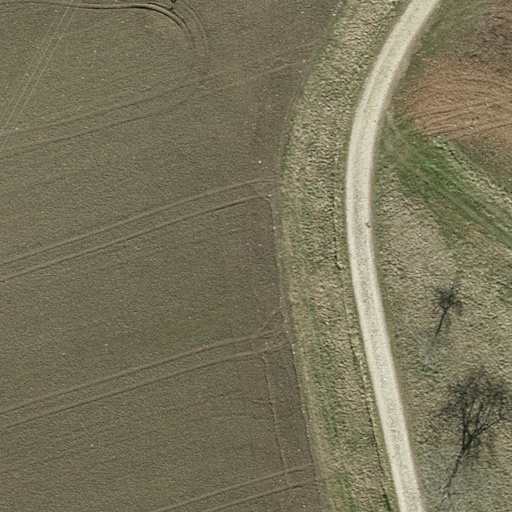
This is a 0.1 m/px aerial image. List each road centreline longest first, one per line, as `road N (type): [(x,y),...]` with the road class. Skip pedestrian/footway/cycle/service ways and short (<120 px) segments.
road 1 (track): [(426,0),(400,35),(370,114),(358,182),(369,284),(416,511)]
road 2 (track): [(378,94),(511,205)]
